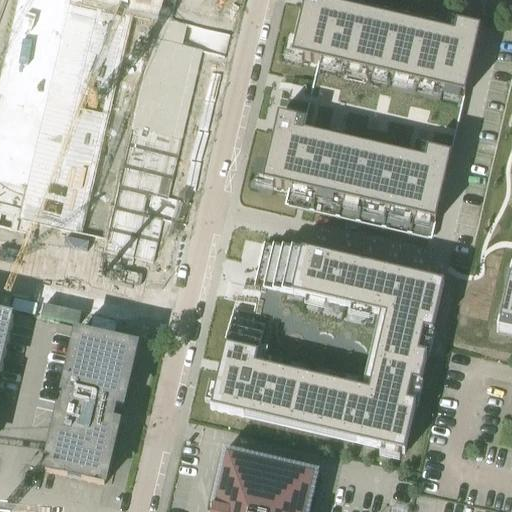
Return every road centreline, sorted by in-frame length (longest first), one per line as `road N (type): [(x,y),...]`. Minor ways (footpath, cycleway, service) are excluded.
road 1 (residential): [(141,511),(262,0)]
road 2 (unknown): [(215,210),(408,274),(415,310),(391,414)]
road 3 (unknown): [(511,145),(484,273)]
